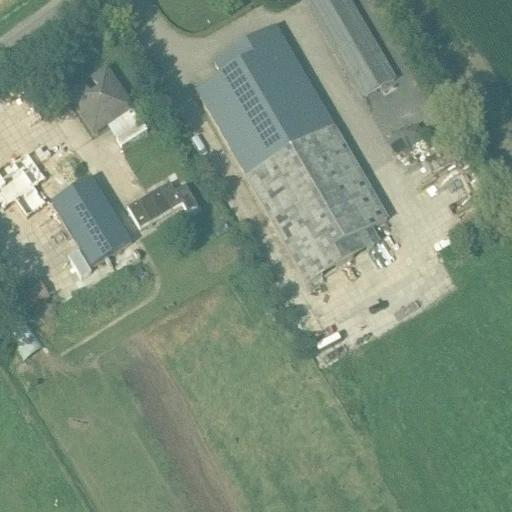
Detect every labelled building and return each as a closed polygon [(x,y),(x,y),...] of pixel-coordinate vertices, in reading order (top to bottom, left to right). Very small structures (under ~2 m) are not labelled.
[(342,27),(357,19),(345,0),(303,0),(332,51),(350,41),(342,27)] [(350,41),(332,51),(361,101),(393,82),(357,19),(342,27),(350,41)] [(385,221),(274,30),(214,65),(222,79),(196,94),(307,285),(373,247),(365,233),(385,221)] [(132,110),(106,72),(92,81),(99,93),(89,99),(82,88),(67,97),(93,136),(132,110)] [(425,140),(416,126),(403,134),(411,148),(425,140)] [(13,162),(0,171),(0,208),(3,213),(15,205),(26,221),(45,207),(38,198),(34,191),(45,183),(27,157),(15,165),(13,162)] [(92,182),(46,210),(88,277),(134,249),(92,182)] [(22,297),(30,312),(53,298),(45,284),(22,297)]
